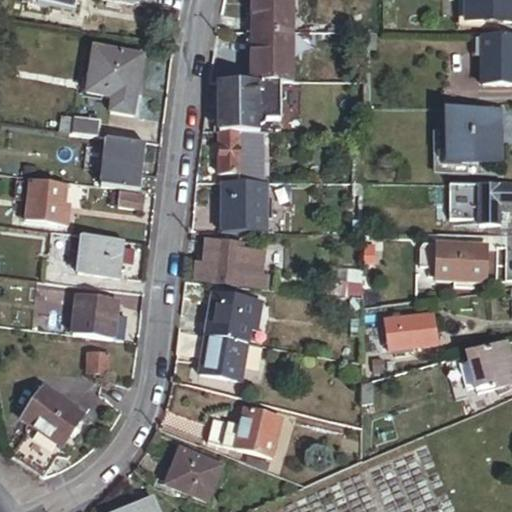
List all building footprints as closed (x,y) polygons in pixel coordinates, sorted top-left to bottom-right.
[(24,0),(23,11),(33,13),(35,0),(24,0)] [(35,0),(33,13),(75,21),(78,0),(35,0)] [(105,0),(103,13),(137,20),(140,0),(105,0)] [(253,0),(253,40),(291,40),(291,0),(253,0)] [(454,0),(455,37),(486,37),(486,32),(462,32),(461,0),(454,0)] [(486,32),(511,31),(511,0),(461,0),(462,32),(486,32)] [(284,92),(291,92),(291,40),(253,40),(252,91),(264,91),(284,92)] [(376,43),(359,43),(359,117),(369,117),(369,60),(376,60),(376,43)] [(477,92),(511,92),(511,43),(477,43),(477,92)] [(111,121),(132,125),(141,64),(93,57),(86,103),(113,107),(111,121)] [(264,142),(264,130),(264,91),(252,91),(220,91),(220,141),(264,142)] [(264,130),(284,130),(284,92),(264,91),(264,130)] [(490,170),(490,155),(490,142),(490,117),(441,117),(441,170),(490,170)] [(490,142),(500,142),(500,117),(490,117),(490,142)] [(58,141),(99,146),(101,130),(60,125),(58,141)] [(346,125),(346,142),(350,142),(360,142),(360,125),(346,125)] [(257,151),(270,151),(271,142),(264,142),(220,141),(220,159),(220,167),(219,184),(256,184),(257,151)] [(351,191),(360,191),(360,142),(350,142),(351,191)] [(490,155),(500,155),(500,142),(490,142),(490,155)] [(101,196),(141,201),(147,154),(107,148),(101,196)] [(222,241),(265,241),(266,191),(222,191),(222,241)] [(360,207),(378,207),(378,191),(360,191),(360,207)] [(511,191),(446,192),(446,222),(475,223),(475,228),(497,228),(497,215),(511,215),(511,191)] [(68,222),(63,222),(66,198),(29,193),(24,230),(66,236),(68,222)] [(119,216),(143,220),(144,206),(120,203),(119,216)] [(118,288),(120,270),(121,261),(122,250),(81,246),(77,283),(118,288)] [(207,266),(215,267),(217,250),(208,249),(207,266)] [(246,284),(237,283),(240,253),(217,250),(215,267),(207,266),(206,270),(199,270),(197,288),(254,294),(255,283),(246,282),(246,284)] [(435,289),(485,290),(485,252),(419,251),(419,276),(435,276),(435,289)] [(343,305),(361,306),(361,277),(332,274),(330,289),(344,290),(343,302),(343,305)] [(323,300),(343,302),(344,290),(330,289),(324,288),(323,300)] [(251,338),(257,339),(262,311),(214,303),(207,345),(248,352),(251,338)] [(361,335),(361,306),(343,305),(331,304),(330,323),(351,324),(351,335),(361,335)] [(73,344),(111,348),(115,312),(77,308),(73,344)] [(388,360),(436,360),(436,328),(387,329),(388,360)] [(351,346),(361,346),(361,335),(351,335),(351,346)] [(177,362),(203,366),(207,345),(181,341),(177,362)] [(200,383),(242,390),(248,352),(207,345),(203,366),(200,383)] [(475,401),(511,391),(511,386),(503,353),(465,364),(475,401)] [(88,382),(109,383),(110,364),(89,363),(88,382)] [(372,383),(383,384),(383,369),(372,369),(372,383)] [(373,389),(361,393),(362,414),(373,411),(373,389)] [(26,431),(62,455),(83,423),(41,395),(20,427),(26,431)] [(206,452),(271,467),(280,427),(243,418),(239,435),(211,429),(206,452)] [(56,463),(71,461),(92,430),(83,423),(62,455),(56,463)] [(10,464),(42,486),(56,463),(62,455),(26,431),(23,439),(26,441),(10,464)] [(164,495),(206,511),(221,474),(178,458),(164,495)] [(247,465),(245,473),(266,481),(269,470),(247,465)]
